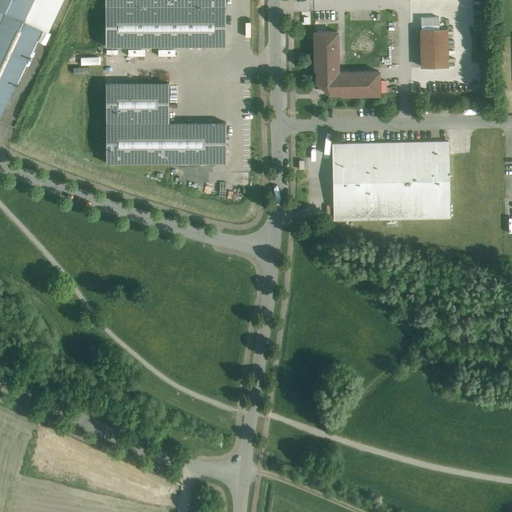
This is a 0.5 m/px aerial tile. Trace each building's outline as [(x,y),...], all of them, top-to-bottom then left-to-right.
[(33,0),(0,0),(0,9),(5,12),(23,21),(33,0)] [(105,0),(105,46),(226,45),(225,0),(105,0)] [(0,22),(0,116),(41,29),(23,21),(5,12),(0,22)] [(446,28),(421,29),(422,66),(447,66),(446,28)] [(379,71),(338,72),(337,31),(314,31),(315,69),(317,69),(317,82),(328,93),(342,93),(342,95),(379,94),(379,71)] [(169,82),(106,82),(106,162),(226,162),(226,122),(169,122),(169,82)] [(448,141),(332,143),(334,220),(450,217),(448,141)]
